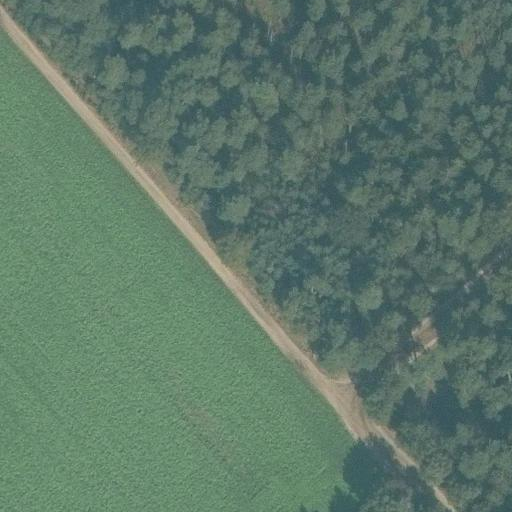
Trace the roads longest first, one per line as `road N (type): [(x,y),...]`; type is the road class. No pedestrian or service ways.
road 1 (track): [(0,7),(439,511)]
road 2 (track): [(511,260),(346,405)]
